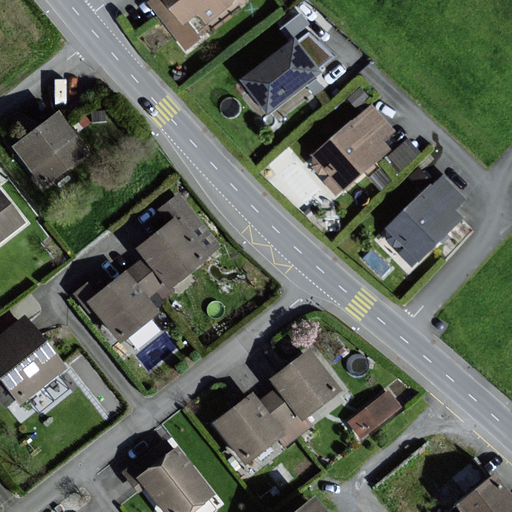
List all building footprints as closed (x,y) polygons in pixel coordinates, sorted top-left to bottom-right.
[(233,0),(155,0),(152,3),(185,47),(197,38),(184,21),(195,13),(203,23),(233,0)] [(313,69),(329,57),(306,36),(294,45),(291,42),(239,81),(264,114),(317,74),(313,69)] [(377,142),(390,131),(370,109),(314,158),(331,177),(326,182),(336,193),(385,151),(377,142)] [(90,151),(62,113),(19,144),(47,182),(90,151)] [(461,200),(441,180),(388,232),(406,249),(400,255),(411,266),(457,219),(450,212),(461,200)] [(0,239),(24,221),(0,190),(0,239)] [(143,246),(150,255),(169,281),(171,284),(219,247),(180,196),(162,210),(172,223),(143,246)] [(130,270),(150,295),(169,281),(150,255),(147,257),(130,270)] [(160,309),(150,295),(130,270),(110,285),(102,275),(78,293),(92,311),(97,307),(122,339),(160,309)] [(0,371),(24,400),(66,366),(26,318),(1,338),(0,336),(0,371)] [(283,387),(272,395),(300,434),(312,425),(305,415),(341,389),(313,350),(276,378),(283,387)] [(400,407),(389,393),(351,421),(362,435),(400,407)] [(287,443),(300,434),(272,395),(262,403),(256,394),(219,422),(248,460),(282,435),(287,443)] [(189,511),(214,493),(180,448),(175,452),(166,441),(127,470),(141,489),(149,483),(170,511),(189,511)] [(511,511),(511,490),(502,477),(466,505),(471,511),(511,511)] [(331,511),(320,497),(300,511),(331,511)]
